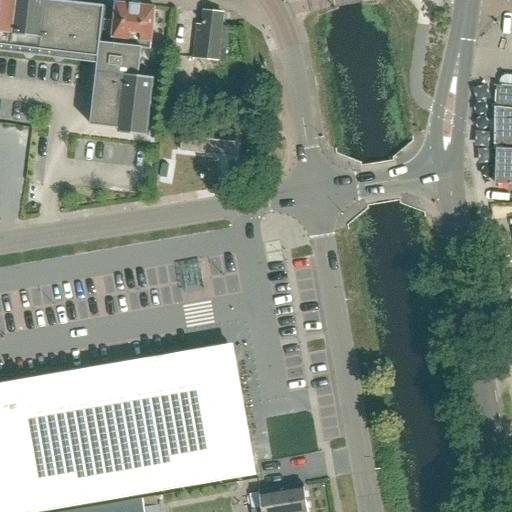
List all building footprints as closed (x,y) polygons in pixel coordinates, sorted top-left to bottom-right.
[(151,49),(156,8),(117,3),(115,21),(105,20),(106,6),(51,0),(0,0),(0,39),(13,41),(12,47),(23,48),(24,43),(41,45),(40,50),(52,52),(53,46),(70,48),(69,54),(81,55),(82,49),(99,51),(98,57),(100,57),(99,62),(97,61),(97,64),(99,64),(98,72),(97,72),(91,126),(119,129),(119,133),(149,137),(156,78),(141,76),(144,49),(151,49)] [(223,27),(224,15),(205,13),(203,27),(198,26),(194,58),(226,62),(229,28),(223,27)] [(496,109),(496,121),(494,150),(497,151),(496,186),(511,186),(511,77),(506,77),(502,78),(499,82),(499,88),(498,88),(497,109),(496,109)] [(235,153),(236,143),(182,137),(181,152),(228,156),(235,157),(235,153)] [(189,354),(0,385),(0,511),(29,511),(255,474),(254,472),(235,362),(217,349),(201,352),(201,351),(189,354)] [(308,511),(304,485),(261,492),(264,509),(258,510),(258,511),(308,511)] [(165,511),(162,497),(80,511),(165,511)]
